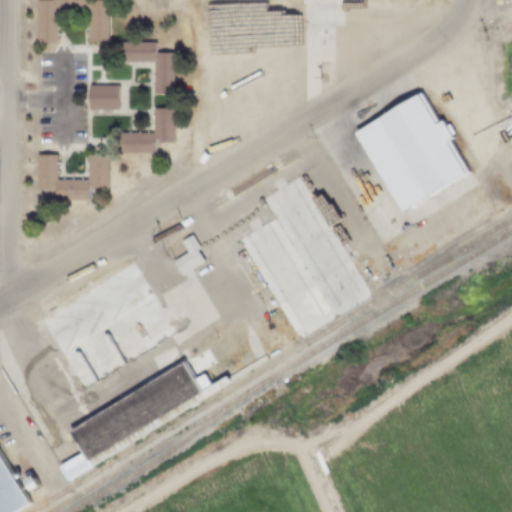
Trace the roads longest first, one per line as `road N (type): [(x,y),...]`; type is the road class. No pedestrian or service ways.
road 1 (residential): [(0,301),(451,21)]
road 2 (track): [(322,511),(299,466),(280,454),(218,472),(139,511)]
